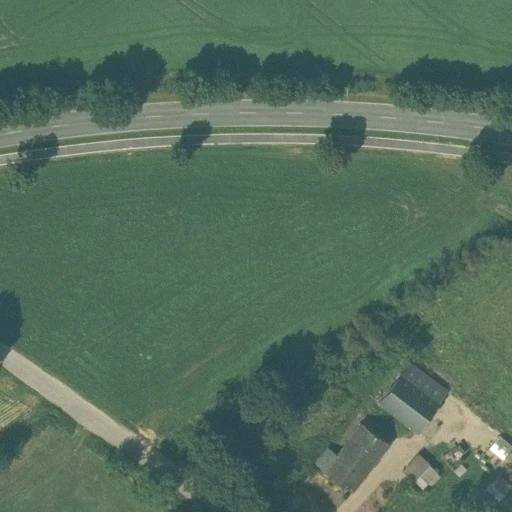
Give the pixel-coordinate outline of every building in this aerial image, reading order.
[(408,362),(377,404),(416,432),(447,390),(408,362)] [(389,445),(360,422),(335,453),(326,445),(313,462),(352,492),(389,445)] [(511,446),(499,435),(489,447),(504,459),(511,449),(511,446)] [(419,454),(402,471),(422,492),(440,475),(419,454)] [(499,474),(485,488),(497,500),(511,487),(499,474)]
